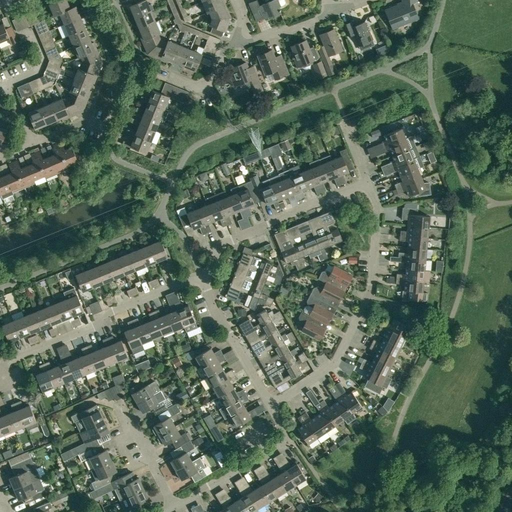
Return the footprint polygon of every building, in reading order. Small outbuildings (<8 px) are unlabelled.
[(59,13),(59,14),(70,9),(66,0),(59,0),(49,5),(54,16),(59,13)] [(134,18),(151,11),(146,0),(145,0),(130,7),(134,18)] [(206,0),(202,2),(207,13),(225,5),(224,1),(223,0),(206,0)] [(271,0),(258,6),(256,0),(255,0),(249,3),(256,21),(264,18),(268,17),(269,19),(280,14),(279,11),(280,11),(280,9),(279,10),(278,8),(284,5),(285,3),(283,0),(271,0)] [(402,3),(384,10),(392,29),(418,19),(412,4),(418,1),(417,1),(416,0),(401,0),(402,1),(402,3)] [(231,18),(225,5),(207,13),(209,12),(212,18),(231,18)] [(64,25),(80,17),(76,6),(70,9),(59,14),(64,25)] [(155,22),(151,11),(134,18),(139,29),(155,22)] [(29,13),(23,16),(28,27),(31,26),(34,25),(31,19),(29,13)] [(23,16),(17,18),(22,29),(25,28),(28,27),(23,16)] [(85,28),(80,17),(64,25),(69,36),(85,28)] [(22,29),(17,18),(12,20),(17,32),(20,31),(22,29)] [(231,18),(212,18),(211,20),(209,25),(213,26),(210,32),(221,37),(224,31),(225,31),(231,18)] [(359,46),(363,44),(365,49),(377,45),(378,40),(375,31),(369,34),(364,22),(355,26),(353,21),(344,25),(348,36),(354,34),(359,46)] [(160,33),(155,22),(139,29),(141,33),(139,34),(142,41),(158,34),(160,33)] [(0,41),(9,38),(11,45),(17,42),(11,26),(5,29),(3,23),(0,24),(0,41)] [(90,40),(85,28),(69,36),(74,47),(90,40)] [(317,47),(320,53),(325,66),(331,64),(328,56),(342,50),(333,29),(319,35),(323,44),(317,47)] [(161,41),(158,34),(142,41),(147,54),(160,59),(168,42),(167,43),(161,41)] [(208,39),(207,40),(218,45),(220,40),(209,35),(208,39)] [(91,43),(90,40),(74,47),(78,58),(80,57),(97,50),(94,42),(91,43)] [(207,40),(205,46),(216,50),(218,45),(207,40)] [(169,60),(173,62),(179,45),(168,41),(168,42),(160,59),(168,62),(169,60)] [(308,49),(308,48),(305,41),(291,46),(296,59),(294,59),(297,67),(313,60),(313,59),(318,58),(314,47),(308,49)] [(190,50),(179,45),(173,62),(184,66),(190,50)] [(214,55),(216,50),(205,46),(203,51),(214,55)] [(102,63),(97,50),(80,57),(83,63),(81,69),(97,76),(102,63)] [(202,54),(190,50),(184,66),(195,71),(198,62),(201,56),(202,54)] [(276,62),(271,50),(257,56),(265,74),(271,72),(275,80),(288,74),(282,60),(276,62)] [(203,51),(202,54),(201,56),(212,60),(214,55),(203,51)] [(212,60),(201,56),(198,62),(210,67),(212,60)] [(320,62),(313,65),(318,78),(326,75),(320,62)] [(46,68),(59,74),(61,68),(48,63),(46,68)] [(234,73),(229,75),(234,87),(252,80),(253,83),(259,81),(254,70),(249,72),(245,63),(232,68),(234,73)] [(46,68),(44,74),(57,79),(59,74),(46,68)] [(78,69),(74,79),(90,86),(92,83),(94,84),(97,76),(81,69),(78,69)] [(43,76),(40,78),(43,85),(48,82),(47,79),(43,76)] [(71,92),(88,99),(91,91),(89,90),(90,86),(74,79),(69,91),(71,92)] [(31,88),(29,82),(17,87),(22,98),(33,93),(31,88)] [(165,83),(161,94),(167,96),(171,85),(165,83)] [(177,87),(171,85),(167,96),(169,97),(172,99),(177,87)] [(182,89),(177,87),(172,99),(177,101),(182,89)] [(187,92),(182,89),(177,101),(182,103),(187,92)] [(167,96),(161,94),(153,90),(149,100),(141,97),(140,100),(148,103),(164,110),(169,97),(167,96)] [(82,112),(88,99),(71,92),(69,98),(63,101),(69,117),(82,112)] [(192,94),(187,92),(182,103),(187,105),(192,94)] [(69,117),(63,101),(62,99),(50,103),(57,120),(61,118),(62,121),(69,117)] [(46,125),(57,120),(50,103),(39,108),(46,125)] [(135,111),(143,114),(159,121),(164,110),(148,103),(144,111),(137,108),(135,111)] [(35,129),(46,125),(39,108),(28,113),(35,129)] [(369,113),(363,115),(367,127),(374,124),(369,113)] [(155,132),(159,121),(143,114),(140,122),(132,119),(131,122),(139,126),(155,132)] [(0,146),(2,141),(8,143),(15,127),(8,124),(6,131),(0,128),(0,146)] [(150,143),(155,132),(139,126),(135,133),(128,130),(126,133),(134,137),(150,143)] [(373,138),(384,133),(382,128),(370,132),(373,138)] [(380,149),(405,139),(401,128),(384,135),(386,141),(378,144),(380,149)] [(150,143),(134,137),(131,144),(123,141),(122,145),(130,148),(131,147),(147,153),(150,143)] [(392,156),(410,149),(415,147),(410,137),(405,139),(380,149),(382,154),(390,150),(392,156)] [(281,143),(284,151),(291,148),(288,140),(281,143)] [(61,142),(57,143),(68,169),(67,166),(77,162),(78,164),(84,162),(79,150),(74,152),(71,147),(64,150),(61,142)] [(56,174),(68,169),(57,143),(52,145),(56,153),(49,156),(56,174)] [(341,156),(331,160),(338,176),(348,172),(348,171),(353,168),(345,149),(339,151),(341,156)] [(381,166),(383,171),(414,159),(410,149),(392,156),(394,161),(381,166)] [(45,178),(56,174),(49,156),(42,159),(39,151),(35,153),(45,178)] [(45,179),(45,178),(35,153),(30,155),(34,163),(27,166),(34,183),(35,183),(34,180),(44,176),(45,179)] [(338,176),(331,160),(330,156),(320,160),(328,180),(338,176)] [(400,176),(418,169),(422,167),(418,157),(414,159),(383,171),(385,176),(398,170),(400,176)] [(323,185),(322,182),(328,180),(320,160),(319,159),(309,163),(311,168),(321,192),(326,191),(323,185)] [(23,188),(34,183),(27,166),(20,168),(17,160),(12,162),(23,188)] [(11,172),(5,175),(12,193),(23,188),(12,162),(8,164),(11,172)] [(301,172),(308,188),(313,186),(314,189),(317,194),(321,192),(311,168),(301,172)] [(289,171),(291,176),(297,192),(308,188),(301,172),(296,174),(294,169),(289,171)] [(422,179),(418,169),(400,176),(402,181),(394,184),(396,189),(422,179)] [(277,200),(271,185),(269,180),(260,183),(256,174),(250,177),(252,181),(251,181),(259,202),(260,201),(260,202),(265,200),(267,205),(277,200)] [(13,195),(12,193),(5,175),(0,177),(0,195),(0,196),(2,200),(13,195)] [(287,196),(297,192),(291,176),(281,180),(287,196)] [(422,179),(396,189),(398,194),(406,190),(409,196),(417,193),(418,195),(431,194),(430,182),(423,182),(422,179)] [(287,196),(281,180),(271,185),(277,200),(287,196)] [(254,204),(259,202),(251,181),(235,188),(244,209),(254,205),(254,204)] [(234,213),(244,209),(235,188),(230,190),(232,195),(227,197),(234,213)] [(187,190),(181,192),(184,199),(190,197),(187,190)] [(217,201),(224,217),(234,213),(227,197),(217,201)] [(214,221),(224,217),(217,201),(207,205),(214,221)] [(207,205),(197,209),(203,225),(214,221),(207,205)] [(410,226),(428,228),(429,216),(416,215),(416,209),(403,208),(401,219),(410,220),(410,226)] [(193,229),(203,225),(197,209),(187,213),(193,229)] [(330,211),(319,216),(330,245),(342,240),(337,229),(329,232),(327,226),(335,222),(330,211)] [(319,249),(330,245),(319,216),(308,221),(319,249)] [(308,221),(296,225),(308,254),(319,249),(308,221)] [(296,225),(285,230),(297,258),(308,254),(296,225)] [(400,236),(427,238),(428,228),(410,226),(409,232),(400,231),(400,236)] [(285,263),(297,258),(285,230),(274,234),(285,263)] [(426,249),(427,238),(400,236),(399,241),(408,241),(408,247),(426,249)] [(150,245),(157,261),(165,258),(168,263),(172,261),(169,256),(167,257),(161,241),(150,245)] [(150,245),(140,249),(146,266),(157,261),(150,245)] [(398,257),(426,260),(426,249),(408,247),(407,253),(398,252),(398,257)] [(129,254),(136,270),(146,266),(140,249),(129,254)] [(243,252),(239,264),(268,275),(275,278),(281,280),(282,276),(276,274),(277,274),(269,271),(272,264),(261,260),(258,268),(251,265),(254,257),(243,252)] [(129,254),(118,258),(125,274),(136,270),(129,254)] [(406,269),(425,271),(426,260),(398,257),(398,262),(406,263),(406,269)] [(118,258),(108,262),(114,279),(125,274),(118,258)] [(97,267),(104,283),(114,279),(108,262),(97,267)] [(239,264),(234,275),(263,287),(268,275),(239,264)] [(318,279),(344,292),(344,291),(336,288),(339,282),(347,286),(348,283),(350,282),(351,280),(350,279),(352,275),(334,266),(331,273),(325,271),(321,272),(318,279)] [(97,267),(86,271),(93,287),(104,283),(97,267)] [(396,279),(424,281),(428,282),(429,271),(425,271),(406,269),(405,275),(396,274),(396,279)] [(70,270),(65,272),(68,280),(73,278),(70,270)] [(93,287),(86,271),(76,275),(82,292),(93,287)] [(267,297),(268,296),(260,294),(263,287),(234,275),(230,286),(272,303),(273,299),(267,297)] [(313,288),(310,295),(336,308),(336,307),(328,303),(331,298),(338,302),(340,299),(342,298),(343,296),(342,295),(344,292),(318,279),(326,283),(322,289),(317,287),(313,288)] [(424,281),(396,279),(396,284),(404,285),(404,291),(423,293),(424,281)] [(257,303),(264,305),(270,307),(272,303),(230,286),(225,298),(254,309),(257,303)] [(66,300),(73,316),(84,311),(77,295),(74,289),(64,293),(66,300)] [(302,311),(327,324),(329,321),(330,320),(331,318),(331,317),(333,313),(325,310),(328,304),(335,308),(336,308),(310,295),(306,302),(308,306),(313,308),(310,315),(302,311)] [(56,304),(62,320),(73,316),(66,300),(56,304)] [(179,301),(175,303),(176,308),(184,326),(186,332),(197,328),(188,306),(182,308),(179,301)] [(45,308),(52,324),(62,320),(56,304),(45,308)] [(34,313),(41,329),(52,324),(45,308),(34,313)] [(172,312),(167,314),(173,331),(184,326),(176,308),(171,310),(172,312)] [(245,336),(272,320),(266,309),(255,315),(260,323),(253,326),(249,319),(239,325),(245,336)] [(173,331),(167,314),(159,318),(158,315),(160,314),(158,310),(153,312),(163,335),(173,331)] [(327,324),(302,311),(298,318),(300,322),(305,324),(301,331),(319,340),(321,337),(322,336),(323,334),(323,333),(325,329),(317,326),(320,320),(327,324)] [(151,321),(145,323),(152,339),(163,335),(153,312),(148,314),(151,321)] [(24,317),(30,333),(41,329),(34,313),(24,317)] [(381,325),(405,337),(410,327),(406,325),(409,320),(398,314),(395,319),(394,319),(391,324),(383,320),(381,325)] [(30,333),(24,317),(13,321),(20,338),(30,333)] [(137,318),(132,320),(141,344),(152,339),(145,323),(137,326),(136,324),(139,323),(137,318)] [(130,348),(141,344),(132,320),(127,322),(130,329),(124,332),(130,348)] [(278,330),(272,320),(245,336),(251,346),(278,330)] [(20,338),(13,321),(2,326),(6,336),(9,342),(7,342),(9,348),(13,346),(11,341),(20,338)] [(405,337),(381,325),(378,329),(386,333),(384,338),(401,347),(405,337)] [(251,346),(257,356),(284,341),(278,330),(251,346)] [(401,347),(384,338),(381,344),(373,340),(371,344),(396,357),(401,347)] [(110,345),(117,361),(127,357),(121,341),(110,345)] [(284,341),(257,356),(263,367),(290,351),(284,341)] [(396,357),(371,344),(369,348),(377,352),(374,358),(391,366),(396,357)] [(117,361),(110,345),(100,349),(106,365),(117,361)] [(195,357),(206,351),(204,346),(193,351),(195,357)] [(201,367),(216,358),(210,348),(195,357),(201,367)] [(100,349),(89,353),(95,370),(106,365),(100,349)] [(296,362),(290,351),(263,367),(269,377),(296,362)] [(67,360),(68,362),(74,379),(85,374),(78,358),(71,361),(70,359),(72,358),(70,353),(65,355),(67,360)] [(78,358),(85,374),(95,370),(89,353),(78,358)] [(177,358),(172,361),(176,368),(181,365),(177,358)] [(216,358),(201,367),(207,377),(222,368),(216,358)] [(391,366),(374,358),(371,363),(363,359),(361,363),(386,376),(391,366)] [(57,367),(64,383),(74,379),(68,362),(57,367)] [(296,362),(269,377),(275,388),(302,373),(296,362)] [(386,376),(361,363),(359,368),(367,372),(364,377),(381,386),(386,376)] [(57,367),(46,371),(53,387),(64,383),(57,367)] [(222,368),(207,377),(213,387),(228,378),(222,368)] [(53,387),(46,371),(36,375),(42,392),(53,387)] [(228,378),(213,387),(218,397),(233,388),(228,378)] [(137,403),(153,394),(145,380),(129,389),(137,403)] [(351,392),(346,395),(345,393),(345,391),(339,382),(334,386),(353,413),(362,407),(351,392)] [(196,395),(191,386),(186,389),(191,398),(196,395)] [(333,404),(344,420),(347,425),(356,419),(353,413),(334,386),(328,389),(335,398),(337,399),(338,401),(333,404)] [(233,388),(218,397),(224,407),(239,398),(233,388)] [(184,390),(176,395),(179,401),(187,396),(184,390)] [(104,391),(97,394),(100,400),(106,397),(104,391)] [(153,394),(137,403),(142,413),(158,404),(153,394)] [(239,398),(224,407),(230,416),(245,408),(239,398)] [(333,404),(328,407),(323,400),(319,403),(335,426),(344,420),(333,404)] [(326,432),(335,426),(319,403),(315,406),(320,413),(315,416),(326,432)] [(30,405),(19,410),(25,426),(36,422),(30,405)] [(99,410),(98,410),(96,405),(71,416),(73,422),(81,418),(86,429),(104,421),(99,410)] [(245,408),(230,416),(236,427),(257,414),(254,409),(248,413),(245,408)] [(15,430),(25,426),(19,410),(8,414),(15,430)] [(301,415),(317,438),(326,432),(315,416),(310,419),(306,412),(301,415)] [(8,414),(0,417),(0,424),(4,435),(15,430),(8,414)] [(317,438),(301,415),(297,418),(302,425),(297,429),(308,444),(317,438)] [(154,426),(154,427),(153,428),(152,430),(155,435),(157,436),(159,435),(159,436),(175,426),(169,417),(154,426)] [(104,421),(86,429),(91,439),(83,443),(87,450),(90,449),(99,444),(96,437),(109,431),(104,421)] [(205,428),(201,422),(195,426),(199,432),(205,428)] [(159,436),(158,437),(158,439),(160,444),(163,445),(164,444),(164,445),(180,436),(175,426),(159,436)] [(196,446),(203,441),(200,436),(192,441),(196,446)] [(176,471),(192,462),(186,452),(194,448),(190,440),(180,446),(185,453),(171,461),(176,471)] [(63,461),(75,455),(72,448),(60,454),(63,461)] [(89,458),(94,468),(111,460),(106,450),(94,455),(90,449),(87,450),(78,454),(81,461),(89,458)] [(8,460),(10,466),(27,459),(31,457),(28,452),(8,460)] [(9,478),(14,490),(40,479),(31,457),(27,459),(10,466),(14,476),(9,478)] [(199,457),(192,462),(176,471),(181,480),(199,470),(203,477),(206,475),(203,469),(205,468),(199,457)] [(94,490),(107,484),(110,482),(116,479),(113,472),(116,471),(111,460),(94,468),(99,479),(91,483),(94,490)] [(283,463),(286,470),(296,485),(306,478),(297,463),(291,467),(287,460),(283,463)] [(282,472),(277,476),(286,491),(296,485),(286,470),(283,463),(278,466),(282,472)] [(132,472),(116,479),(110,482),(113,489),(114,489),(119,500),(126,496),(143,488),(138,478),(135,479),(132,472)] [(263,475),(276,497),(286,491),(277,476),(272,479),(268,473),(263,475)] [(263,484),(257,488),(267,503),(276,497),(263,475),(259,478),(263,484)] [(40,479),(14,490),(19,500),(31,495),(34,500),(47,495),(44,489),(40,479)] [(148,499),(143,488),(126,496),(131,507),(123,511),(135,511),(138,510),(136,505),(148,499)] [(257,488),(248,494),(257,509),(267,503),(257,488)] [(94,498),(100,496),(96,489),(94,490),(91,491),(94,498)] [(54,506),(69,499),(66,491),(51,498),(54,506)] [(245,511),(251,511),(257,509),(248,494),(246,491),(242,494),(243,497),(238,500),(245,511)] [(314,497),(320,502),(324,497),(318,493),(314,497)] [(229,497),(224,499),(227,504),(232,511),(245,511),(238,500),(233,503),(229,497)] [(49,511),(48,510),(52,508),(50,502),(37,508),(38,511),(49,511)]
